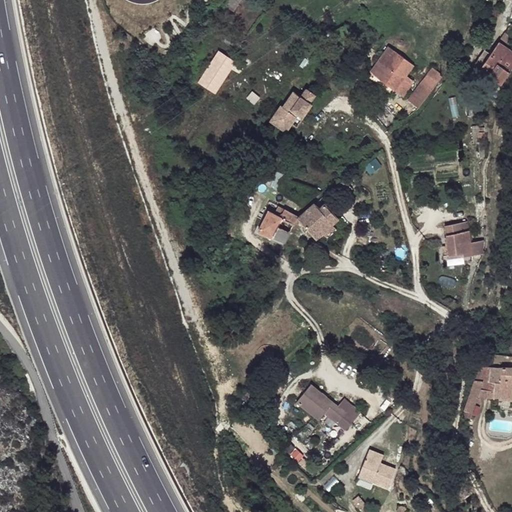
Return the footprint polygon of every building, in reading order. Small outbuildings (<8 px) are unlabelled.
[(479,82),(485,74),(482,71),(494,55),(500,59),(498,62),(507,69),(511,62),(511,51),(497,41),(488,53),(478,67),(471,76),(479,82)] [(386,45),(368,71),(373,74),(390,49),(386,45)] [(390,49),(373,74),(401,94),(409,82),(402,76),(411,63),(390,49)] [(482,49),(472,63),(478,67),(488,53),(482,49)] [(218,51),(198,81),(214,91),(234,62),(218,51)] [(494,55),(482,71),(485,74),(498,82),(507,69),(498,62),(500,59),(494,55)] [(430,63),(415,82),(425,89),(438,74),(435,71),(437,68),(430,63)] [(415,82),(404,97),(415,104),(425,89),(415,82)] [(270,119),(281,128),(287,119),(292,121),(297,113),(300,114),(309,100),(313,94),(304,88),(299,94),(293,91),(282,106),(280,105),(270,119)] [(309,100),(300,114),(302,116),(312,102),(309,100)] [(297,113),(292,121),(294,123),(300,114),(297,113)] [(300,114),(294,123),(296,125),(302,116),(300,114)] [(287,119),(281,128),(285,131),(292,121),(287,119)] [(314,200),(299,214),(297,217),(308,226),(311,223),(324,211),(319,205),(314,200)] [(323,201),(319,205),(324,211),(311,223),(316,229),(313,232),(316,235),(322,229),(326,233),(335,225),(331,221),(337,214),(323,201)] [(261,218),(258,225),(273,231),(277,221),(282,212),(279,210),(268,206),(261,218)] [(281,206),(279,210),(282,212),(297,218),(297,217),(299,214),(281,206)] [(282,212),(277,221),(290,229),(295,221),(297,218),(282,212)] [(297,218),(295,221),(309,235),(313,232),(308,226),(297,217),(297,218)] [(463,220),(444,223),(446,232),(466,229),(463,220)] [(290,229),(277,221),(273,231),(284,237),(287,234),(290,229)] [(466,229),(446,232),(447,242),(449,253),(459,251),(460,254),(470,253),(468,241),(466,229)] [(481,238),(468,241),(470,253),(482,251),(481,238)] [(301,247),(300,250),(308,253),(311,246),(303,242),(301,247)] [(447,242),(439,244),(441,257),(460,254),(459,251),(449,253),(447,242)] [(488,362),(478,362),(462,412),(470,414),(478,392),(488,362)] [(502,363),(488,362),(478,392),(493,393),(502,363)] [(511,364),(502,363),(493,393),(506,394),(507,392),(511,391),(511,364)] [(310,371),(294,387),(314,408),(321,402),(340,420),(355,406),(342,403),(310,371)] [(362,444),(353,462),(365,470),(362,476),(377,483),(386,466),(372,458),(375,451),(362,444)] [(295,446),(289,450),(297,457),(301,455),(295,446)] [(349,468),(362,476),(365,470),(353,462),(349,468)]
